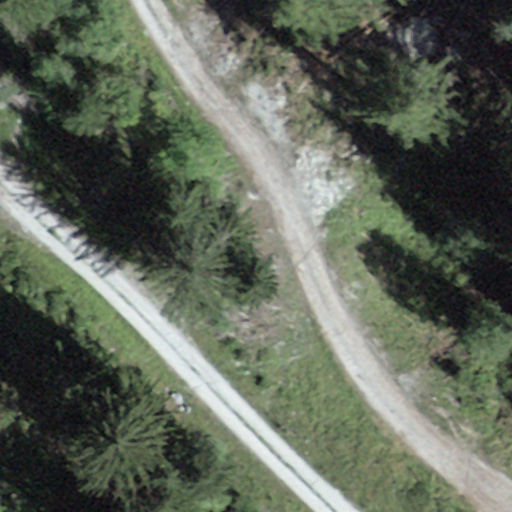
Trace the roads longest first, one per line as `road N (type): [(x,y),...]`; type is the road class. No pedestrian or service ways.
road 1 (track): [(144,0),(171,60),(267,160),(354,376),(445,464),(511,507)]
road 2 (track): [(326,511),(149,314),(0,191)]
